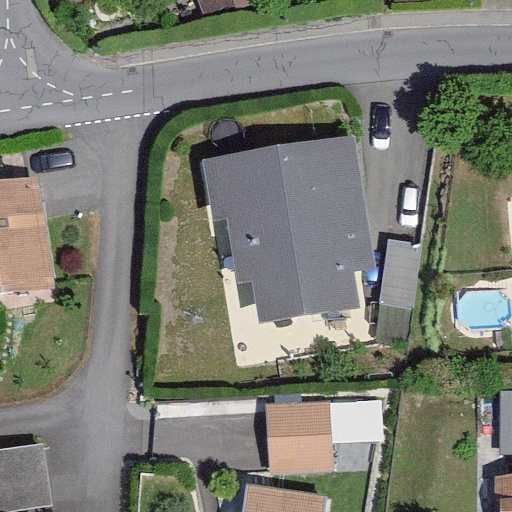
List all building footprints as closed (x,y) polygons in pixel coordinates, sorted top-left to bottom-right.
[(358,159),(214,183),(224,244),(239,242),(250,308),(266,305),(272,345),(365,330),(359,291),(379,288),(358,159)] [(40,199),(0,206),(0,315),(58,306),(40,199)] [(418,259),(387,256),(380,315),(411,318),(418,259)] [(503,455),(511,454),(511,389),(502,389),(503,455)] [(271,421),(276,481),(335,476),(330,417),(271,421)] [(51,511),(45,465),(0,470),(0,511),(51,511)]
